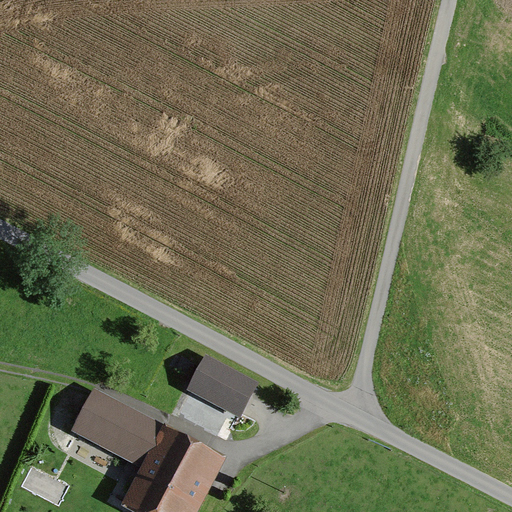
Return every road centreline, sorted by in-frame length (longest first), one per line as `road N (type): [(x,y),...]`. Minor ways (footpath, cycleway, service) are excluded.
road 1 (residential): [(448,0),(356,416)]
road 2 (residential): [(356,416),(0,229)]
road 3 (residential): [(511,500),(356,416)]
